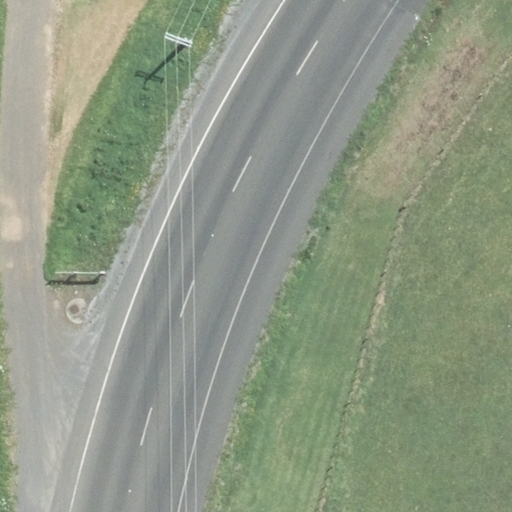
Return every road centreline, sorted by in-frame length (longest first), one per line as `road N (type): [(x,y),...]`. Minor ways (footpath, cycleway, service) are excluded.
road 1 (secondary): [(131,511),(188,307),(249,159),(346,0)]
road 2 (unclassified): [(49,511),(10,281),(68,0)]
